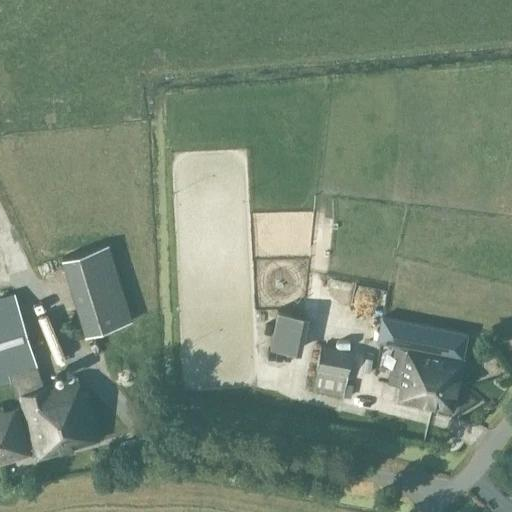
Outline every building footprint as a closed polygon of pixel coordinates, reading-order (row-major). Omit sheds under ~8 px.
[(108,244),(61,259),(85,335),(132,321),(108,244)] [(15,294),(0,298),(0,384),(10,381),(15,397),(19,396),(31,439),(27,440),(17,406),(3,410),(2,405),(0,406),(0,465),(35,455),(37,459),(101,441),(86,391),(85,391),(81,378),(78,379),(77,376),(44,385),(15,294)] [(270,346),(301,352),(308,317),(277,310),(270,346)] [(468,333),(381,316),(376,341),(407,347),(398,400),(453,411),(464,357),(463,357),(468,333)] [(322,345),(313,390),(344,396),(352,351),(322,345)]
